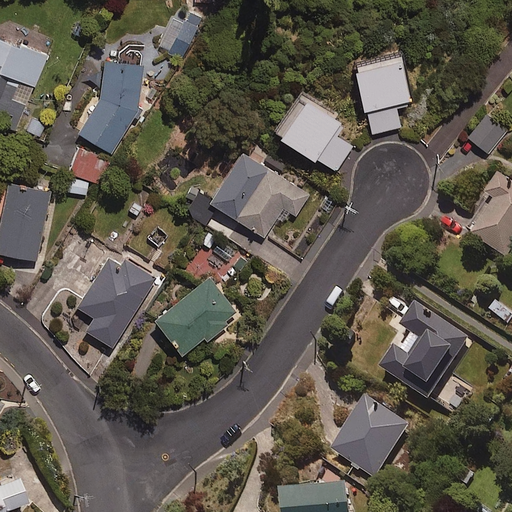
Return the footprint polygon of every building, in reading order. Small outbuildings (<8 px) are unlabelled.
[(169,50),(167,53),(183,60),(203,16),(189,10),(184,22),(173,17),(160,46),(169,50)] [(0,36),(0,127),(20,135),(51,56),(0,36)] [(368,112),(373,133),(400,127),(396,107),(412,103),(401,57),(357,67),(358,72),(355,73),(364,113),(368,112)] [(100,99),(78,134),(112,155),(137,112),(143,66),(106,61),(100,99)] [(307,100),(280,141),(315,163),(317,160),(336,172),(353,147),(338,137),(344,128),(340,125),(342,123),(307,100)] [(505,127),(483,109),(463,133),(485,151),(505,127)] [(46,125),(31,117),(24,130),(40,138),(46,125)] [(79,149),(69,173),(100,185),(109,161),(79,149)] [(242,151),(210,204),(264,238),(283,209),(297,217),(311,194),(242,151)] [(511,247),(511,178),(498,168),(483,189),(494,197),(469,231),(505,256),(511,247)] [(70,179),(67,192),(86,196),(89,183),(70,179)] [(8,182),(0,220),(0,253),(37,261),(51,191),(8,182)] [(93,319),(86,331),(114,348),(156,278),(125,259),(121,265),(108,257),(76,308),(93,319)] [(209,277),(155,321),(182,355),(204,338),(207,342),(229,325),(226,321),(237,312),(209,277)] [(423,338),(412,354),(395,342),(378,367),(430,402),(475,336),(417,297),(400,322),(423,338)] [(412,423),(368,393),(333,444),(376,474),(412,423)] [(4,511),(2,505),(24,496),(14,471),(0,476),(0,511),(4,511)] [(352,511),(349,476),(282,484),(285,511),(352,511)]
